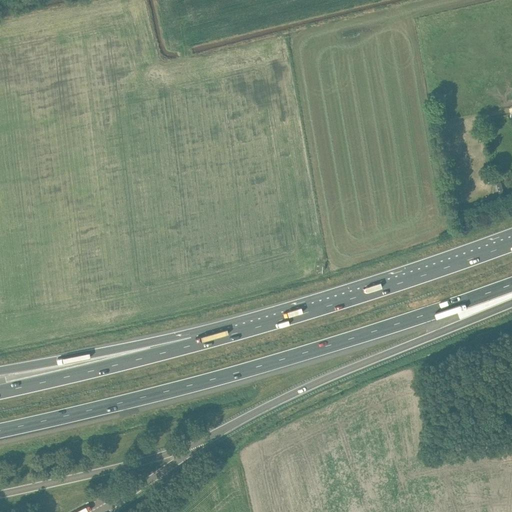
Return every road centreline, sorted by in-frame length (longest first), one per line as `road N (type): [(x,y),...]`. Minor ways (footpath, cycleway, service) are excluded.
road 1 (motorway): [(0,493),(201,441),(511,301)]
road 2 (motorway): [(0,431),(386,330),(511,285)]
road 3 (motorway): [(511,244),(196,343)]
road 4 (motorway): [(196,343),(0,392)]
road 5 (motorway): [(196,343),(0,373)]
